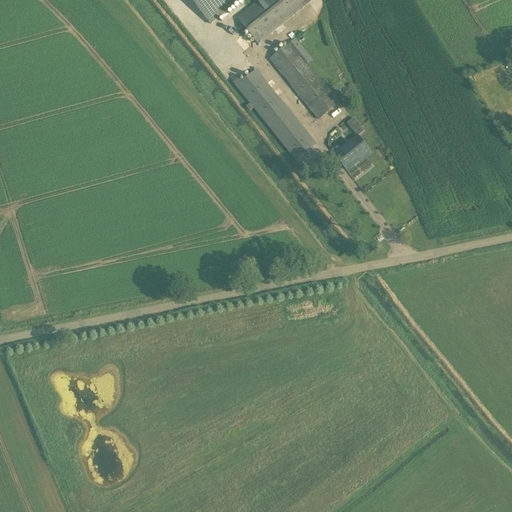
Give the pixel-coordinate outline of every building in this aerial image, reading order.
[(188,0),(209,26),(241,0),(188,0)] [(258,45),(311,1),(310,0),(260,0),(236,20),(258,45)] [(318,120),(340,103),(303,57),(307,53),(295,38),(269,59),(318,120)] [(295,162),(316,144),(257,69),(235,87),(295,162)] [(357,134),(364,128),(355,117),(348,123),(357,134)] [(359,161),(371,152),(357,135),(333,154),(346,170),(358,160),(359,161)]
